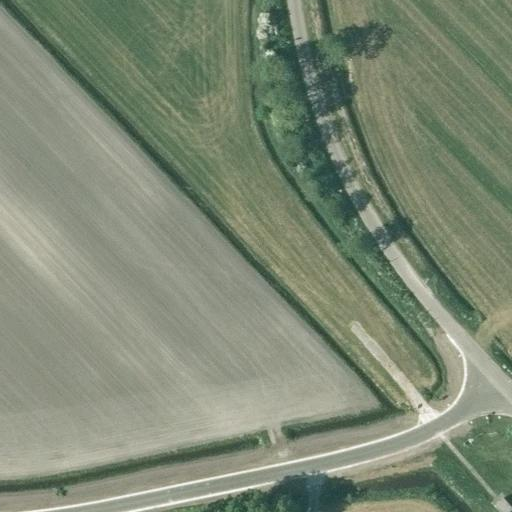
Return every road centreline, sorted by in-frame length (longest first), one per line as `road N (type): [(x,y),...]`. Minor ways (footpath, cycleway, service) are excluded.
road 1 (unclassified): [(500,384),(376,233),(329,140),(306,55),(302,0)]
road 2 (tertiary): [(95,511),(399,444),(436,429),(500,384)]
